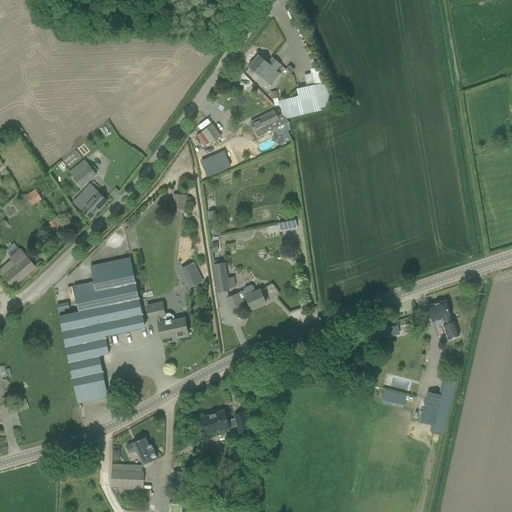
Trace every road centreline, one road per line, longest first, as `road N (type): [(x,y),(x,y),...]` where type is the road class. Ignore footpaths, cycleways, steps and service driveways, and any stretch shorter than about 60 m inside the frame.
road 1 (tertiary): [(0,463),(85,439),(329,319),(511,257)]
road 2 (unclassified): [(0,319),(130,191),(271,0)]
